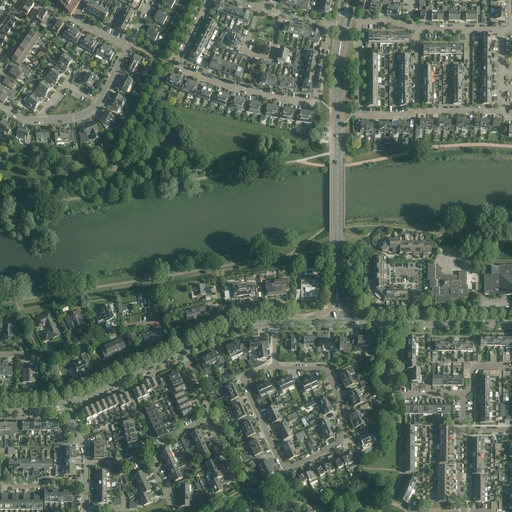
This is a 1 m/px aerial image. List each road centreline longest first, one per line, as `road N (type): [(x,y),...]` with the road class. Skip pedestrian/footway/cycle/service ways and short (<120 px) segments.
road 1 (residential): [(329,25),(315,103),(270,98),(177,65),(208,0)]
road 2 (tertiary): [(337,322),(343,28)]
road 3 (residential): [(325,369),(338,400),(339,445),(283,469),(242,381),(275,369)]
road 4 (residential): [(416,111),(364,116),(357,109),(358,22),(411,27)]
road 5 (tertiary): [(62,405),(182,352)]
road 6 (residential): [(281,13),(270,60),(244,53),(259,7)]
